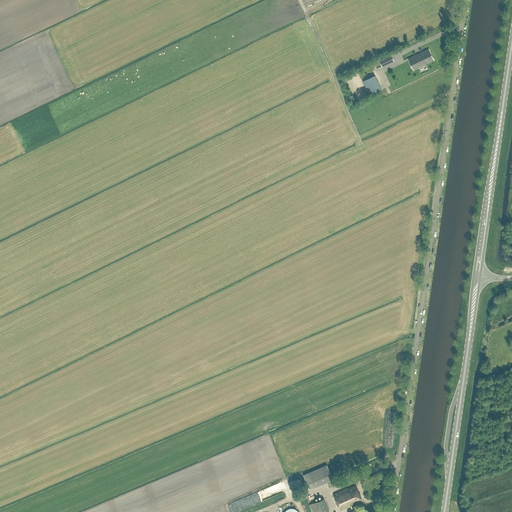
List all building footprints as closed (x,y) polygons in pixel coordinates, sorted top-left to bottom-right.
[(429,51),(413,58),(417,66),(433,59),(429,51)] [(394,61),(391,55),(380,60),(382,66),(394,61)] [(420,71),(390,83),(397,99),(428,86),(424,78),(423,78),(420,71)] [(363,81),(370,95),(382,89),(375,75),(363,81)] [(304,475),(310,489),(333,479),(327,465),(304,475)] [(341,509),(362,500),(356,486),(346,490),(346,489),(334,494),(341,509)] [(309,505),(312,511),(325,511),(327,511),(322,499),(309,505)]
